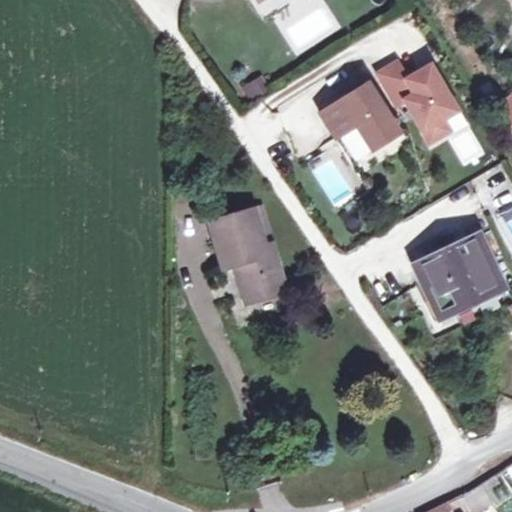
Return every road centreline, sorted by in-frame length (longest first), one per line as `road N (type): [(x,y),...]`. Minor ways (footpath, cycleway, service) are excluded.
road 1 (residential): [(0,452),(156,511)]
road 2 (residential): [(511,440),(388,511)]
